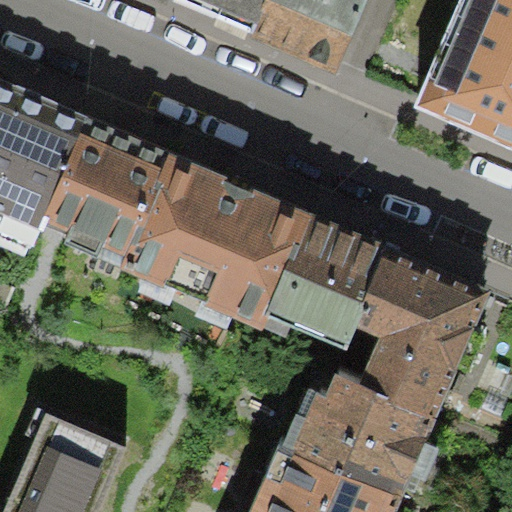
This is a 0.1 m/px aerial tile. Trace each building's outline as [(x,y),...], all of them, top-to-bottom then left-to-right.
[(179,0),(189,4),(248,30),(261,0),(179,0)] [(278,42),(303,53),(308,66),(321,61),(331,65),(359,0),(261,0),(248,30),(278,42)] [(511,0),(477,0),(472,15),(455,8),(428,71),(444,78),(431,109),(511,143),(511,0)] [(41,214),(81,121),(9,90),(0,85),(0,233),(28,245),(41,214)] [(118,264),(164,157),(105,131),(81,121),(41,214),(67,225),(61,239),(92,253),(98,239),(121,249),(115,263),(118,264)] [(121,263),(256,321),(261,310),(302,216),(267,201),(199,171),(188,167),(164,157),(118,264),(120,265),(121,263)] [(261,310),(340,344),(350,320),(380,250),(326,227),(302,216),(261,310)] [(369,350),(356,381),(426,412),(441,376),(477,292),(380,250),(350,320),(393,337),(385,356),(369,350)] [(296,409),(280,445),(391,492),(403,465),(426,412),(356,381),(334,372),(324,393),(316,389),(305,413),(296,409)] [(95,511),(127,439),(75,416),(73,421),(75,422),(66,444),(38,432),(39,431),(35,430),(0,509),(0,511),(95,511)] [(280,445),(279,449),(285,452),(274,477),(263,472),(245,511),(382,511),(391,492),(280,445)]
